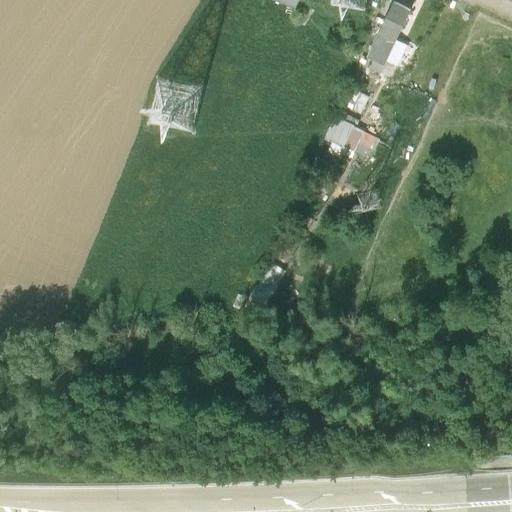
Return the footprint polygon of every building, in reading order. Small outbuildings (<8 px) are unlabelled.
[(394,0),(379,33),(396,41),(398,37),(412,8),(396,0),(394,0)] [(396,41),(379,33),(368,56),(385,64),(396,41)] [(396,41),(385,64),(372,58),(369,66),(390,76),(407,42),(398,37),(396,41)] [(473,107),(470,119),(476,121),(487,124),(493,126),(498,111),(492,109),(499,84),(488,80),(480,108),(473,107)] [(365,155),(375,136),(356,127),(370,97),(353,89),(340,116),(335,114),(324,136),(346,146),(365,155)] [(375,136),(365,155),(377,161),(386,142),(375,136)] [(323,243),(314,258),(324,263),(332,248),(323,243)] [(256,283),(240,314),(261,325),(270,308),(265,306),(272,292),(273,292),(286,269),(281,267),(282,266),(271,261),(258,284),(256,283)]
